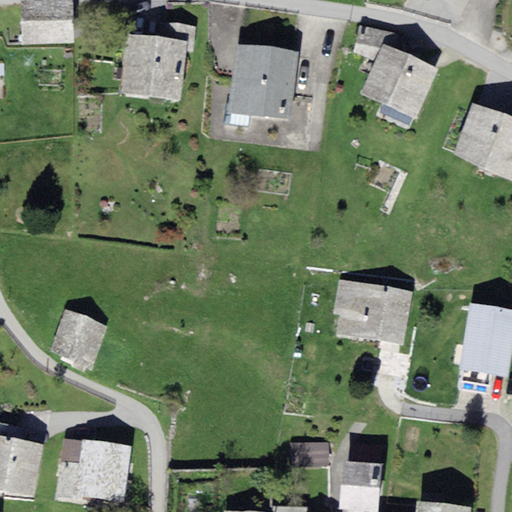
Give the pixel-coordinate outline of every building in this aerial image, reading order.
[(73,0),(20,0),(20,42),(73,42),(73,0)] [(159,24),(157,39),(184,41),(184,51),(193,52),(194,42),(196,27),(159,24)] [(397,34),(359,26),(353,53),(376,59),(382,44),(395,50),(397,34)] [(184,51),(184,41),(157,39),(128,36),(122,97),(179,102),(184,51)] [(395,50),(382,44),(376,59),(360,95),(417,120),(439,70),(395,50)] [(290,120),(297,52),(235,45),(228,113),(232,114),(250,116),(290,120)] [(511,118),(509,117),(472,104),(453,155),(511,179),(511,118)] [(248,128),(250,116),(232,114),(231,126),(248,128)] [(404,346),(412,292),(339,281),(333,315),(340,316),(337,335),(404,346)] [(509,379),(511,354),(511,310),(467,305),(459,372),(509,379)] [(109,329),(72,313),(54,354),(90,371),(109,329)] [(45,443),(0,436),(0,462),(41,468),(45,443)] [(81,501),(82,497),(124,501),(131,446),(82,441),(82,442),(62,440),(56,498),(81,501)] [(328,443),(289,444),(289,468),(329,468),(328,443)] [(353,462),(381,464),(382,445),(354,444),(353,462)] [(353,462),(342,461),(339,510),(359,511),(376,511),(381,464),(353,462)] [(0,491),(37,497),(41,468),(0,462),(0,491)]
